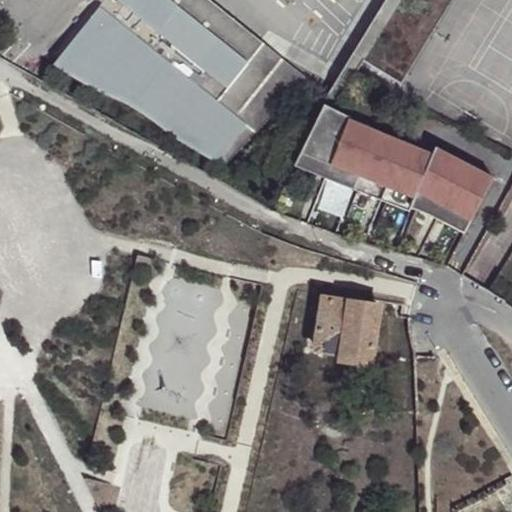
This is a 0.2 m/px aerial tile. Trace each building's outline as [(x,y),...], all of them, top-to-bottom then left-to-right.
[(112,0),(103,10),(58,60),(69,63),(81,68),(92,74),(102,82),(107,86),(112,93),(115,95),(123,101),(128,104),(131,105),(148,111),(166,119),(183,128),(199,139),(215,150),(230,163),(257,127),(248,120),(289,67),(202,0),(112,0)] [(94,0),(93,2),(103,10),(112,0),(94,0)] [(406,0),(367,65),(407,89),(460,0),(406,0)] [(69,63),(58,60),(53,66),(58,67),(65,69),(71,71),(77,74),(82,77),(88,81),(93,85),(99,89),(103,94),(107,97),(111,102),(116,106),(122,109),(127,112),(133,113),(145,118),(162,125),(178,134),(193,144),(208,155),(222,166),(225,170),(230,163),(215,150),(199,139),(183,128),(166,119),(148,111),(131,105),(128,104),(123,101),(115,95),(112,93),(107,86),(102,82),(92,74),(81,68),(69,63)] [(257,127),(230,163),(225,170),(242,180),(313,86),(289,67),(248,120),(257,127)] [(370,131),(336,114),(325,135),(316,132),(298,169),(412,218),(415,212),(436,222),(468,239),(497,185),(437,151),(434,158),(370,131)] [(381,310),(327,301),(319,351),(345,355),(345,363),(372,366),(381,310)] [(442,378),(439,359),(419,357),(419,360),(420,378),(442,378)]
